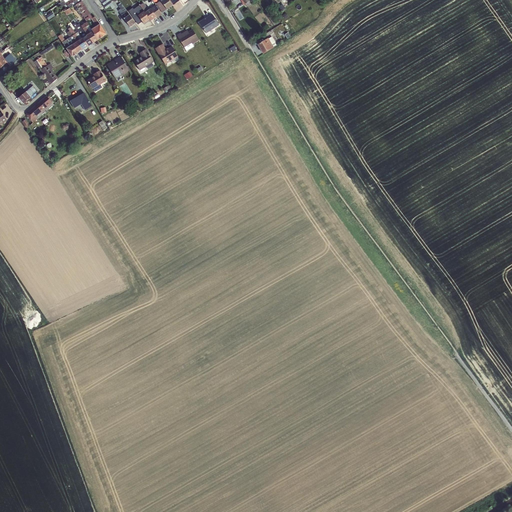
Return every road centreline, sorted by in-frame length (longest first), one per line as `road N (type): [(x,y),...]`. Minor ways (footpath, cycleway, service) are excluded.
road 1 (track): [(511,430),(343,201),(248,45)]
road 2 (residential): [(113,40),(20,112),(0,83)]
